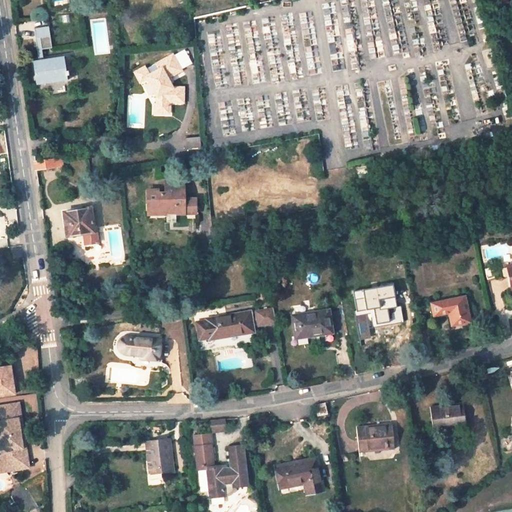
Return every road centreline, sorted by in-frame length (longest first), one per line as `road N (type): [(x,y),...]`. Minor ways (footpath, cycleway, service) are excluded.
road 1 (residential): [(511,345),(242,408),(54,412)]
road 2 (tertiary): [(1,0),(42,304)]
